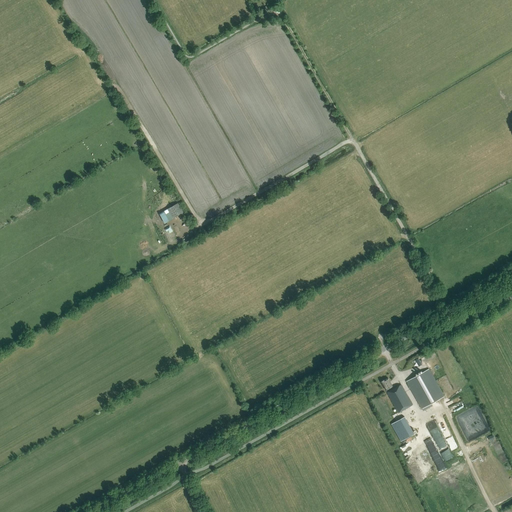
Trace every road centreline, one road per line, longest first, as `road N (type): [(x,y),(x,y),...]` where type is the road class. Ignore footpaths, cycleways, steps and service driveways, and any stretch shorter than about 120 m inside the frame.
road 1 (secondary): [(92,511),(511,277)]
road 2 (track): [(449,312),(282,19),(273,11),(255,20)]
road 3 (track): [(353,141),(190,230)]
